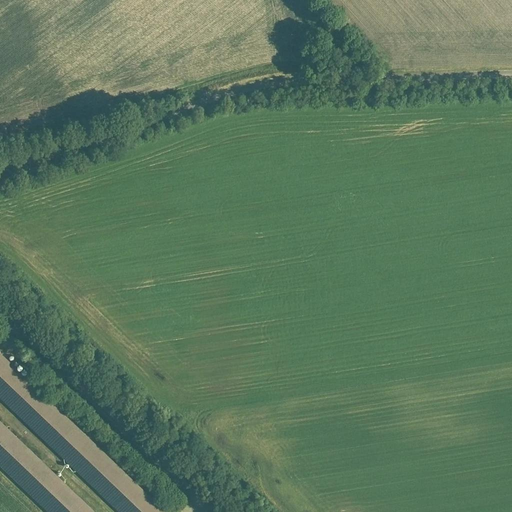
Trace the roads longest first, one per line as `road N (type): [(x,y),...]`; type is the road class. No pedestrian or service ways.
road 1 (unclassified): [(0,173),(292,84),(511,73)]
road 2 (unclassified): [(221,511),(0,307)]
